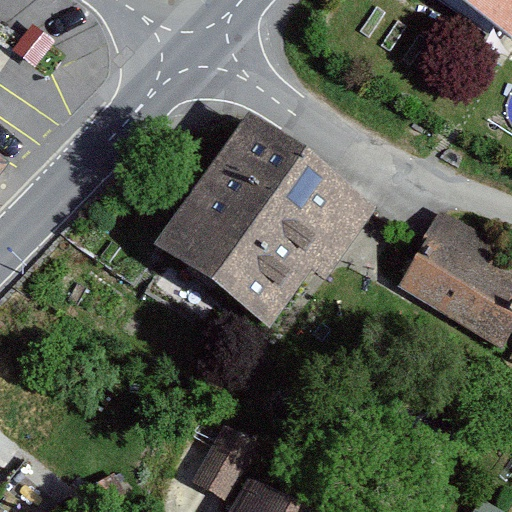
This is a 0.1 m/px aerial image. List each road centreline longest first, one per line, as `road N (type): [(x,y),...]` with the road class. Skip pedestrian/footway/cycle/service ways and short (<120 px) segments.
road 1 (residential): [(189,54),(399,168),(511,216)]
road 2 (tertiary): [(0,261),(189,54)]
